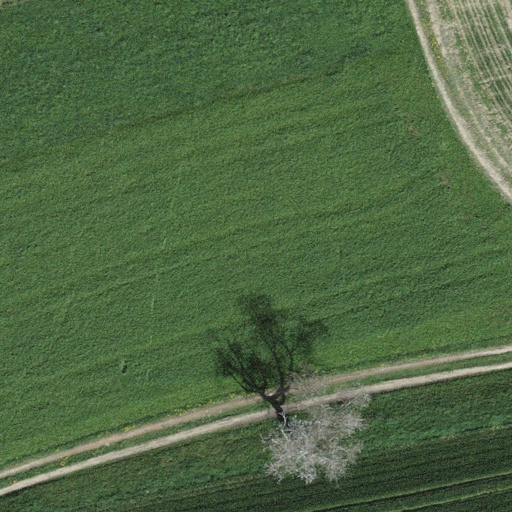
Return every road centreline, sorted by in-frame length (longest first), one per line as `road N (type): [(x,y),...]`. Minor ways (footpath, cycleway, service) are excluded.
road 1 (track): [(511,367),(163,430),(0,490)]
road 2 (track): [(411,0),(427,56),(511,206)]
